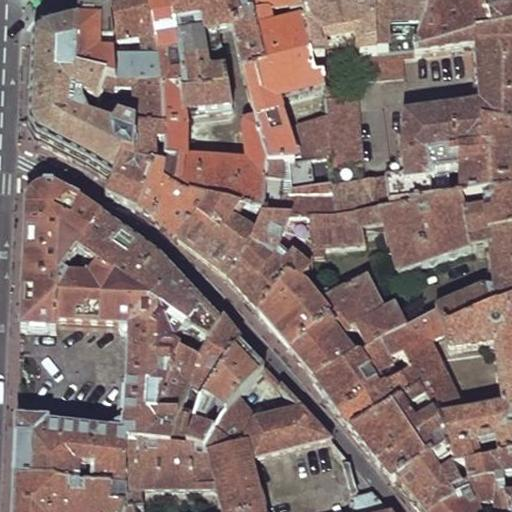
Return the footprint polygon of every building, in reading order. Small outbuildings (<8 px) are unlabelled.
[(115,66),(113,89),(112,95),(132,99),(135,126),(129,125),(126,109),(100,100),(97,107),(93,117),(117,126),(135,134),(164,130),(162,94),(161,79),(159,61),(147,0),(140,0),(129,3),(112,7),(114,49),(129,48),(142,45),(145,63),(131,65),(115,66)] [(147,0),(159,61),(178,59),(171,0),(147,0)] [(162,94),(164,130),(165,145),(167,164),(179,163),(188,161),(186,119),(232,113),(224,75),(212,79),(207,74),(204,54),(209,59),(223,57),(219,38),(227,36),(234,34),(252,110),(265,107),(257,74),(266,71),(249,0),(171,0),(178,59),(180,77),(182,91),(162,94)] [(249,0),(266,71),(257,74),(265,107),(252,110),(255,124),(263,155),(278,152),(281,166),(294,164),(275,105),(325,90),(324,80),(317,82),(312,62),(298,0),(249,0)] [(375,25),(373,0),(298,0),(312,62),(324,61),(353,58),(375,56),(375,25)] [(373,0),(375,25),(385,24),(406,23),(406,30),(407,39),(386,40),(386,55),(413,53),(426,10),(425,0),(373,0)] [(425,0),(426,10),(413,53),(474,35),(489,33),(485,5),(478,0),(437,10),(437,3),(441,3),(440,0),(425,0)] [(485,5),(489,33),(511,29),(511,0),(477,0),(478,0),(485,5)] [(78,27),(79,81),(106,88),(113,89),(115,66),(95,64),(96,48),(114,49),(112,7),(94,13),(78,18),(78,27)] [(385,32),(406,30),(406,23),(385,24),(385,32)] [(385,24),(375,25),(375,56),(386,55),(386,40),(385,32),(385,24)] [(30,133),(35,138),(39,146),(67,161),(112,187),(122,163),(135,165),(135,134),(117,126),(114,136),(90,127),(81,111),(82,101),(97,107),(100,100),(102,97),(106,88),(79,81),(78,27),(73,28),(44,34),(39,41),(34,49),(30,133)] [(404,119),(401,166),(404,178),(363,183),(356,103),(350,104),(348,87),(325,90),(327,120),(329,160),(331,201),(332,221),(409,214),(408,206),(433,203),(428,178),(457,174),(458,201),(511,192),(511,29),(489,33),(474,35),(413,53),(386,55),(375,56),(353,58),(356,85),(403,80),(401,62),(475,51),(479,110),(404,119)] [(114,49),(115,66),(131,65),(129,48),(114,49)] [(312,62),(317,82),(324,80),(326,80),(324,61),(312,62)] [(161,79),(162,94),(182,91),(180,77),(161,79)] [(113,89),(106,88),(102,97),(112,99),(112,95),(113,89)] [(296,129),(299,164),(329,160),(327,120),(296,129)] [(177,193),(206,203),(240,210),(252,212),(265,214),(265,223),(307,222),(332,221),(331,201),(283,203),(267,204),(266,185),(282,185),(281,166),(278,152),(263,155),(255,124),(246,126),(243,131),(249,166),(188,161),(179,163),(174,189),(175,192),(177,193)] [(135,134),(135,165),(153,168),(156,169),(156,148),(165,145),(164,130),(135,134)] [(299,164),(294,164),(281,166),(282,185),(283,203),(331,201),(329,160),(299,164)] [(112,187),(106,198),(122,205),(136,212),(153,168),(135,165),(122,163),(112,187)] [(166,173),(155,224),(164,233),(178,245),(206,203),(177,193),(175,192),(174,189),(179,163),(167,164),(166,173)] [(153,168),(136,212),(143,216),(155,224),(166,173),(156,169),(153,168)] [(20,334),(57,336),(58,330),(129,336),(126,387),(169,389),(181,353),(174,349),(184,332),(209,348),(220,327),(160,262),(153,257),(92,213),(79,203),(46,191),(44,193),(41,193),(38,194),(34,195),(31,198),(30,201),(29,204),(26,204),(20,334)] [(385,229),(397,279),(467,254),(490,250),(495,293),(483,291),(434,311),(436,315),(443,332),(511,304),(511,192),(458,201),(433,203),(408,206),(409,214),(332,221),(307,222),(313,261),(324,261),(324,251),(365,249),(361,233),(385,229)] [(204,266),(226,283),(246,254),(265,223),(265,214),(252,212),(246,231),(230,224),(240,210),(206,203),(178,245),(204,266)] [(314,273),(313,261),(307,222),(265,223),(246,254),(226,283),(242,300),(259,317),(284,281),(296,286),(311,276),(314,273)] [(275,336),(289,352),(327,319),(321,311),(306,290),(296,286),(284,281),(259,317),(275,336)] [(327,305),(353,334),(357,332),(367,351),(380,344),(406,331),(394,308),(385,313),(367,281),(333,301),(327,305)] [(323,299),(327,305),(333,301),(328,296),(323,299)] [(494,350),(502,408),(464,417),(470,430),(444,441),(448,451),(450,457),(452,462),(455,472),(465,470),(481,467),(478,446),(489,443),(492,464),(511,460),(511,304),(443,332),(445,338),(446,350),(447,353),(448,354),(451,355),(453,355),(494,350)] [(327,319),(343,340),(353,334),(327,305),(321,311),(327,319)] [(398,380),(407,398),(418,391),(427,409),(431,417),(444,441),(470,430),(464,417),(429,345),(445,338),(443,332),(436,315),(406,331),(380,344),(390,364),(401,359),(410,375),(398,380)] [(302,368),(314,383),(356,356),(343,340),(327,319),(289,352),(302,368)] [(181,353),(169,389),(159,415),(179,419),(173,451),(189,452),(194,429),(197,420),(181,415),(189,389),(206,396),(239,347),(242,344),(232,333),(224,322),(220,327),(209,348),(200,364),(181,353)] [(357,357),(366,373),(371,381),(392,369),(390,364),(380,344),(367,351),(357,357)] [(239,347),(206,396),(228,410),(237,402),(263,373),(249,358),(239,347)] [(325,398),(337,415),(361,399),(351,382),(366,373),(357,357),(356,356),(314,383),(325,398)] [(394,406),(407,398),(398,380),(392,369),(371,381),(376,390),(381,399),(388,396),(394,406)] [(16,425),(14,483),(75,492),(75,471),(92,472),(92,492),(109,492),(125,492),(126,444),(173,451),(179,419),(159,415),(169,389),(126,387),(124,437),(48,431),(48,425),(16,425)] [(344,424),(350,432),(394,406),(388,396),(381,399),(376,390),(361,399),(337,415),(344,424)] [(371,459),(392,485),(396,484),(450,457),(448,451),(429,460),(425,451),(444,441),(431,417),(412,429),(402,410),(408,408),(414,417),(427,409),(418,391),(407,398),(394,406),(350,432),(371,459)] [(332,445),(303,414),(263,425),(251,422),(237,402),(228,410),(224,415),(215,433),(206,451),(189,452),(173,451),(126,444),(125,492),(125,508),(123,511),(138,511),(145,510),(144,494),(217,493),(221,511),(387,511),(372,495),(358,499),(353,499),(355,505),(354,511),(353,511),(265,511),(253,464),(332,445)] [(194,429),(189,452),(206,451),(215,433),(194,429)] [(412,504),(418,511),(444,511),(455,505),(452,498),(462,492),(452,474),(440,480),(435,471),(452,462),(450,457),(396,484),(412,504)] [(481,467),(465,470),(467,489),(496,483),(497,500),(504,500),(509,511),(511,511),(511,460),(492,464),(481,467)] [(12,511),(123,511),(125,508),(110,507),(109,492),(92,492),(75,492),(14,483),(12,511)] [(509,511),(504,500),(497,500),(496,483),(467,489),(462,492),(452,498),(455,505),(444,511),(509,511)]
